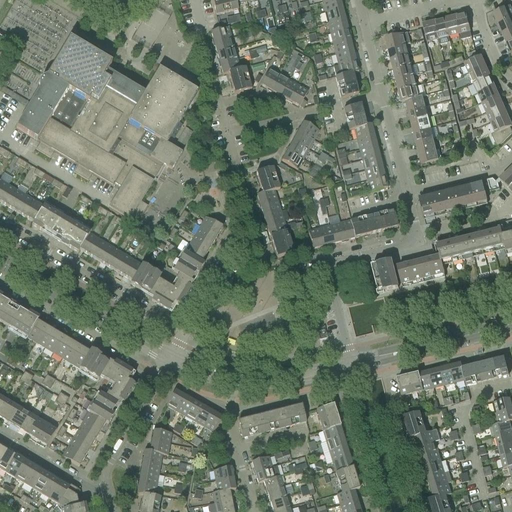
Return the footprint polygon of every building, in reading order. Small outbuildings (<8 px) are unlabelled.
[(211,0),(216,16),(238,10),(236,5),(234,0),(211,0)] [(341,0),(335,0),(322,3),(325,14),(342,10),(340,2),(342,2),(341,0)] [(493,14),(498,25),(511,18),(511,12),(510,7),(493,14)] [(342,10),(325,14),(327,24),(346,20),(346,16),(344,17),(342,10)] [(471,38),(466,15),(455,18),(459,35),(461,40),(471,38)] [(455,18),(444,20),(449,37),(459,35),(455,18)] [(511,18),(498,25),(502,35),(511,30),(511,18)] [(346,20),(327,24),(330,35),(347,31),(346,23),(347,23),(346,20)] [(444,20),(434,23),(438,40),(440,46),(450,43),(449,37),(444,20)] [(427,43),(438,40),(434,23),(423,26),(427,43)] [(211,41),(212,44),(231,39),(228,28),(211,33),(213,41),(211,41)] [(275,29),(267,31),(267,33),(278,39),(275,29)] [(511,30),(502,35),(507,44),(511,42),(511,30)] [(347,31),(330,35),(332,46),(352,41),(351,37),(349,38),(347,31)] [(385,39),(388,50),(405,46),(403,35),(385,39)] [(166,144),(183,116),(197,93),(159,69),(144,94),(117,77),(118,76),(116,75),(114,74),(113,75),(107,71),(111,64),(69,39),(46,78),(44,79),(42,80),(40,82),(40,83),(39,84),(38,86),(38,88),(39,91),(16,129),(40,144),(35,151),(50,159),(54,152),(77,166),(73,173),(88,182),(92,175),(112,187),(114,184),(121,188),(108,208),(130,221),(132,217),(138,222),(147,207),(140,203),(163,165),(168,168),(166,171),(169,174),(182,153),(166,144)] [(231,39),(212,44),(213,48),(215,47),(217,54),(234,50),(231,39)] [(352,41),(332,46),(335,56),(353,52),(351,45),(353,44),(352,41)] [(405,46),(388,50),(391,60),(408,56),(405,46)] [(234,50),(217,54),(219,61),(217,62),(218,65),(237,60),(234,50)] [(353,52),(335,56),(338,67),(357,62),(356,58),(354,59),(353,52)] [(408,56),(391,60),(393,71),(411,67),(408,56)] [(485,68),(481,57),(464,64),(469,75),(485,68)] [(237,60),(218,65),(219,69),(220,68),(223,76),(228,74),(240,70),(237,60)] [(358,73),(356,67),(356,66),(358,65),(357,62),(338,67),(333,68),(335,78),(340,76),(340,78),(345,76),(344,76),(352,74),(353,75),(358,73)] [(263,63),(252,66),(254,72),(265,69),(263,63)] [(411,67),(393,71),(396,81),(413,77),(411,67)] [(228,74),(230,81),(228,81),(231,91),(232,90),(234,95),(251,90),(245,68),(240,70),(228,74)] [(485,68),(469,75),(473,85),(490,77),(485,68)] [(266,91),(269,93),(279,75),(269,70),(260,86),(267,89),(266,91)] [(355,84),(353,75),(352,74),(344,76),(345,76),(340,78),(340,76),(335,78),(338,89),(347,86),(355,84)] [(279,75),(269,93),(272,94),(273,93),(280,96),(288,81),(279,75)] [(413,77),(396,81),(399,92),(416,88),(413,77)] [(490,77),(473,85),(478,94),(494,87),(490,77)] [(288,81),(280,96),(286,100),(285,102),(288,103),(298,86),(288,81)] [(355,84),(347,86),(338,89),(340,100),(358,95),(355,84)] [(308,92),(298,86),(288,103),(291,105),(292,104),(302,109),(306,103),(302,101),(308,92)] [(494,87),(478,94),(482,104),(498,97),(494,87)] [(416,88),(399,92),(401,103),(406,102),(405,102),(419,98),(416,88)] [(405,102),(406,102),(408,112),(425,108),(423,97),(419,98),(405,102)] [(498,97),(482,104),(487,114),(503,107),(498,97)] [(343,110),(346,121),(355,118),(363,117),(360,105),(343,110)] [(503,107),(487,114),(491,124),(507,117),(503,107)] [(425,108),(408,112),(411,123),(428,118),(425,108)] [(363,117),(355,118),(346,121),(348,132),(354,131),(354,129),(358,128),(358,129),(366,127),(366,126),(363,117)] [(507,117),(491,124),(495,133),(491,135),(495,145),(498,148),(511,134),(511,132),(510,128),(511,127),(507,117)] [(428,118),(411,123),(413,133),(431,129),(428,118)] [(312,123),(305,119),(299,130),(298,129),(296,132),(313,142),(319,132),(310,127),(312,123)] [(358,129),(358,128),(354,129),(354,131),(356,140),(375,136),(375,132),(373,133),(371,125),(366,126),(366,127),(358,129)] [(431,129),(413,133),(416,144),(433,139),(431,129)] [(296,136),(295,138),(292,142),(308,151),(313,142),(296,132),(294,135),(296,136)] [(375,136),(356,140),(359,151),(376,147),(375,140),(376,139),(375,136)] [(433,139),(416,144),(419,154),(436,150),(433,139)] [(292,142),(290,147),(289,149),(287,148),(286,151),(303,161),(308,151),(292,142)] [(376,147),(359,151),(362,161),(381,157),(380,153),(378,154),(376,147)] [(436,150),(419,154),(421,165),(439,161),(436,150)] [(285,155),(284,156),(281,162),(297,170),(303,161),(286,151),(284,154),(285,155)] [(461,159),(459,152),(454,153),(455,156),(449,158),(450,162),(461,159)] [(381,157),(362,161),(364,172),(382,168),(380,160),(382,160),(381,157)] [(273,168),(255,174),(257,179),(255,179),(258,188),(260,188),(262,194),(262,195),(274,191),(274,192),(279,190),(273,168)] [(382,168),(364,172),(367,182),(386,178),(385,174),(383,175),(382,168)] [(511,193),(511,170),(500,182),(511,193)] [(386,178),(367,182),(370,193),(387,189),(385,181),(387,181),(386,178)] [(0,180),(0,199),(8,186),(0,180)] [(499,189),(498,185),(493,180),(487,181),(490,191),(499,189)] [(483,184),(472,187),(476,204),(480,203),(481,205),(487,203),(483,184)] [(8,186),(0,199),(0,203),(7,208),(17,191),(8,186)] [(472,187),(461,189),(466,208),(472,207),(472,205),(476,204),(472,187)] [(461,189),(451,192),(455,209),(459,208),(460,210),(466,208),(461,189)] [(17,191),(7,208),(16,213),(26,196),(17,191)] [(256,196),(259,203),(257,204),(258,207),(277,201),(274,192),(274,191),(262,195),(262,194),(256,196)] [(451,192),(440,195),(445,214),(451,212),(451,210),(455,209),(451,192)] [(440,195),(430,197),(434,214),(438,213),(439,215),(445,214),(440,195)] [(26,196),(16,213),(24,218),(34,201),(26,196)] [(434,214),(430,197),(419,200),(424,219),(430,217),(430,215),(434,214)] [(24,218),(33,223),(43,207),(34,201),(24,218)] [(277,201),(258,207),(259,211),(261,210),(263,217),(280,212),(277,201)] [(89,234),(66,220),(64,219),(43,207),(33,223),(31,226),(41,232),(43,229),(53,236),(54,237),(55,237),(54,240),(60,243),(62,241),(69,246),(68,248),(78,254),(79,251),(89,234)] [(392,209),(381,212),(386,233),(390,232),(389,230),(397,228),(392,209)] [(280,212),(263,217),(265,224),(264,224),(265,228),(284,222),(280,212)] [(386,233),(381,212),(371,215),(375,234),(382,232),(383,234),(386,233)] [(375,234),(371,215),(360,217),(363,228),(365,238),(369,237),(368,236),(375,234)] [(350,220),(351,221),(353,231),(352,231),(355,239),(362,237),(362,239),(365,238),(363,228),(360,217),(350,220)] [(222,228),(205,218),(200,227),(217,237),(222,228)] [(351,221),(340,224),(344,243),(348,242),(347,241),(355,239),(352,231),(353,231),(351,221)] [(284,222),(265,228),(266,231),(267,231),(270,238),(287,232),(284,222)] [(340,224),(329,227),(334,244),(341,243),(341,244),(344,243),(340,224)] [(217,237),(200,227),(195,236),(211,246),(217,237)] [(329,227),(319,229),(323,249),(327,248),(327,246),(334,244),(329,227)] [(397,268),(399,274),(402,286),(444,276),(442,266),(505,250),(506,254),(511,252),(511,232),(502,235),(500,228),(478,233),(479,236),(469,239),(459,241),(458,238),(436,244),(440,258),(397,268)] [(319,229),(308,232),(312,250),(320,248),(320,249),(323,249),(319,229)] [(147,236),(143,234),(139,231),(136,236),(145,241),(147,236)] [(287,232),(270,238),(272,245),(270,245),(273,254),(275,254),(276,259),(294,253),(287,232)] [(79,251),(88,256),(98,239),(89,234),(79,251)] [(211,246),(195,236),(189,245),(206,255),(211,246)] [(98,239),(88,256),(97,261),(107,245),(98,239)] [(107,245),(97,261),(105,267),(115,250),(107,245)] [(206,255),(189,245),(184,254),(201,264),(201,263),(206,255)] [(115,250),(105,267),(114,272),(124,255),(115,250)] [(184,254),(173,272),(190,282),(195,273),(198,275),(204,265),(201,263),(201,264),(184,254)] [(124,255),(114,272),(123,277),(133,260),(124,255)] [(123,277),(132,282),(132,283),(142,266),(133,260),(123,277)] [(371,267),(372,268),(378,292),(383,291),(383,293),(398,289),(391,262),(371,267)] [(160,277),(142,266),(132,283),(132,282),(130,285),(140,291),(141,289),(150,294),(160,277)] [(182,308),(193,289),(176,279),(170,288),(162,283),(151,301),(169,312),(174,303),(182,308)] [(2,297),(0,296),(0,322),(7,327),(27,339),(37,322),(38,319),(29,313),(27,316),(17,310),(14,308),(16,306),(10,302),(8,304),(0,300),(2,297)] [(45,327),(37,322),(27,339),(35,344),(45,327)] [(54,332),(45,327),(35,344),(44,349),(54,332)] [(327,338),(324,327),(316,329),(319,340),(327,338)] [(63,338),(54,332),(44,349),(53,354),(63,338)] [(72,343),(63,338),(53,354),(62,360),(72,343)] [(80,348),(72,343),(62,360),(71,365),(80,348)] [(80,348),(71,365),(79,370),(89,353),(80,348)] [(89,353),(79,370),(98,381),(108,364),(99,359),(101,356),(91,351),(89,353)] [(496,359),(493,360),(498,379),(509,376),(504,359),(497,361),(496,359)] [(490,362),(483,364),(488,382),(498,379),(493,360),(490,361),(490,362)] [(115,362),(104,380),(112,385),(107,394),(124,404),(133,390),(127,386),(129,382),(127,381),(132,372),(115,362)] [(453,364),(450,365),(455,384),(464,382),(465,382),(462,369),(461,364),(454,366),(453,364)] [(475,364),(472,365),(477,383),(476,383),(477,384),(488,382),(483,364),(476,366),(475,364)] [(447,367),(439,369),(444,387),(455,384),(450,365),(446,366),(447,367)] [(469,368),(462,369),(465,382),(464,382),(466,387),(477,384),(476,383),(477,383),(472,365),(469,366),(469,368)] [(432,369),(428,370),(433,390),(444,387),(439,369),(432,371),(432,369)] [(425,373),(418,375),(423,392),(433,390),(428,370),(425,371),(425,373)] [(402,379),(397,380),(401,398),(423,392),(418,375),(411,376),(411,375),(401,377),(402,379)] [(181,395),(175,391),(166,407),(175,412),(185,395),(182,393),(181,395)] [(117,405),(99,395),(89,413),(105,423),(108,425),(114,415),(111,414),(117,405)] [(188,397),(185,395),(175,412),(185,418),(194,402),(187,398),(188,397)] [(11,404),(2,399),(0,402),(0,420),(1,421),(6,413),(11,404)] [(511,407),(510,399),(492,404),(495,415),(511,410),(511,407)] [(200,405),(194,402),(185,418),(194,423),(204,406),(201,404),(200,405)] [(11,404),(6,413),(1,421),(10,426),(20,409),(11,404)] [(293,406),(290,407),(295,426),(306,424),(303,413),(307,412),(305,405),(294,408),(293,406)] [(207,407),(204,406),(194,423),(204,428),(213,413),(206,409),(207,407)] [(333,406),(316,411),(322,432),(340,427),(337,420),(339,420),(336,410),(335,411),(333,406)] [(295,426),(290,407),(286,408),(287,410),(280,411),(284,429),(295,426)] [(29,415),(20,409),(10,426),(19,431),(29,415)] [(511,422),(511,410),(495,415),(498,425),(510,422),(510,423),(511,422)] [(272,412),(269,412),(274,432),(284,429),(280,411),(273,413),(272,412)] [(266,415),(259,417),(263,434),(274,432),(269,412),(265,413),(266,415)] [(105,423),(89,413),(83,422),(100,432),(105,423)] [(213,413),(204,428),(217,436),(221,430),(217,427),(223,417),(220,415),(219,416),(213,413)] [(426,434),(420,413),(403,418),(405,425),(403,426),(404,428),(406,428),(409,440),(415,438),(414,438),(426,434)] [(38,420),(29,415),(19,431),(28,437),(33,429),(38,420)] [(251,417),(248,418),(253,437),(263,434),(259,417),(252,418),(251,417)] [(253,437),(248,418),(245,419),(245,420),(237,422),(242,440),(253,437)] [(38,420),(33,429),(28,437),(37,442),(47,425),(38,420)] [(100,432),(83,422),(78,431),(95,441),(100,432)] [(511,430),(511,429),(510,423),(510,422),(498,425),(492,426),(495,437),(511,432),(511,430)] [(46,447),(56,431),(47,425),(37,442),(46,447)] [(161,428),(154,427),(152,439),(150,438),(150,442),(169,445),(171,434),(161,432),(161,428)] [(340,427),(322,432),(326,443),(344,437),(343,433),(342,434),(340,427)] [(95,441),(78,431),(73,440),(89,450),(95,441)] [(435,443),(432,432),(426,434),(414,438),(415,438),(417,447),(416,447),(416,449),(435,443)] [(511,444),(511,432),(495,437),(498,448),(511,444)] [(344,437),(326,443),(329,453),(346,448),(344,441),(345,440),(344,437)] [(89,450),(73,440),(68,448),(84,458),(89,450)] [(169,445),(150,442),(149,445),(151,446),(150,452),(150,453),(162,455),(162,456),(167,456),(169,445)] [(438,453),(435,443),(416,449),(416,450),(418,449),(421,458),(438,453)] [(511,444),(498,448),(500,458),(511,455),(511,444)] [(84,458),(68,448),(62,458),(79,468),(84,458)] [(346,448),(329,453),(332,464),(351,458),(350,454),(348,455),(346,448)] [(150,452),(144,451),(143,459),(141,459),(141,462),(160,466),(162,456),(162,455),(150,453),(150,452)] [(7,452),(2,460),(0,462),(0,470),(6,474),(11,465),(16,457),(7,452)] [(441,463),(438,453),(421,458),(424,467),(422,468),(422,469),(441,463)] [(511,466),(511,455),(500,458),(503,469),(508,468),(508,467),(511,466)] [(16,457),(11,465),(6,474),(14,479),(19,471),(24,463),(16,457)] [(250,459),(251,463),(253,470),(252,471),(253,474),(272,469),(269,458),(258,461),(257,457),(250,459)] [(351,458),(332,464),(335,474),(352,468),(350,462),(352,461),(351,458)] [(160,466),(141,462),(140,466),(142,466),(140,473),(158,476),(160,466)] [(446,462),(441,463),(422,469),(423,470),(424,470),(427,479),(445,474),(449,473),(446,462)] [(24,463),(19,471),(14,479),(23,484),(28,476),(33,468),(24,463)] [(33,468),(28,476),(23,484),(32,490),(37,481),(42,473),(33,468)] [(231,468),(213,472),(215,483),(235,479),(234,475),(232,476),(231,468)] [(352,468),(335,474),(341,494),(342,495),(354,491),(359,490),(358,485),(359,484),(356,475),(355,475),(352,468)] [(272,469),(253,474),(254,478),(256,477),(258,485),(263,483),(263,482),(275,479),(275,478),(272,469)] [(51,478),(42,473),(37,481),(32,490),(40,495),(46,486),(51,478)] [(158,476),(140,473),(139,480),(137,480),(137,484),(156,487),(158,476)] [(448,484),(445,474),(427,479),(430,488),(429,489),(429,490),(448,484)] [(263,482),(263,483),(265,489),(264,490),(265,493),(284,488),(280,477),(275,478),(275,479),(263,482)] [(59,484),(51,478),(46,486),(40,495),(49,500),(54,492),(59,484)] [(235,479),(215,483),(217,493),(230,491),(235,490),(234,483),(235,482),(235,479)] [(59,484),(54,492),(49,500),(58,506),(64,497),(63,496),(67,488),(59,484)] [(156,487),(137,484),(136,487),(138,487),(137,495),(142,496),(142,495),(155,498),(155,497),(156,487)] [(451,495),(448,484),(429,490),(429,491),(431,491),(434,499),(434,500),(446,496),(446,497),(451,495)] [(78,507),(76,497),(79,492),(69,486),(67,488),(63,496),(64,497),(58,506),(62,508),(62,511),(78,507)] [(284,488),(265,493),(266,497),(267,496),(269,503),(287,498),(284,488)] [(217,493),(212,494),(214,505),(233,501),(233,498),(231,498),(230,491),(217,493)] [(354,491),(342,495),(341,494),(336,496),(339,507),(358,501),(357,497),(356,498),(354,491)] [(157,511),(160,498),(155,497),(155,498),(142,495),(142,496),(141,503),(139,502),(138,511),(157,511)] [(450,511),(446,497),(446,496),(434,500),(434,499),(428,501),(431,511),(430,511),(429,511),(450,511)] [(287,498),(269,503),(272,510),(270,511),(277,511),(290,508),(287,498)] [(233,501),(214,505),(215,511),(233,511),(232,505),(234,505),(233,501)] [(358,501),(339,507),(341,511),(357,511),(360,511),(358,504),(359,504),(358,501)]
